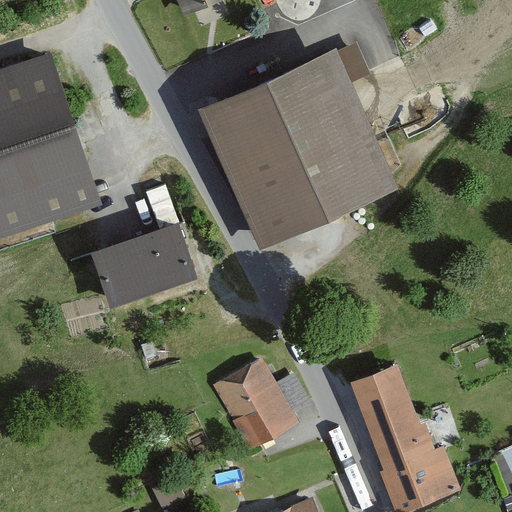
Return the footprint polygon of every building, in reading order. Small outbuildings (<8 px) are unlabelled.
[(215,0),(176,0),(183,15),(215,0)] [(250,0),(203,34),(219,56),(268,22),(251,0),(250,0)] [(395,189),(334,49),(197,108),(258,249),(395,189)] [(0,235),(97,204),(48,53),(0,68),(0,235)] [(143,221),(156,216),(151,199),(138,203),(143,221)] [(195,278),(176,223),(88,254),(107,309),(195,278)] [(273,382),(259,357),(208,386),(245,451),(295,422),(290,413),(308,403),(291,372),(273,382)] [(417,425),(394,361),(349,377),(382,466),(377,468),(393,511),(395,511),(457,489),(440,443),(431,447),(422,423),(417,425)] [(183,497),(174,476),(151,487),(160,508),(183,497)] [(319,511),(313,496),(273,511),(319,511)]
